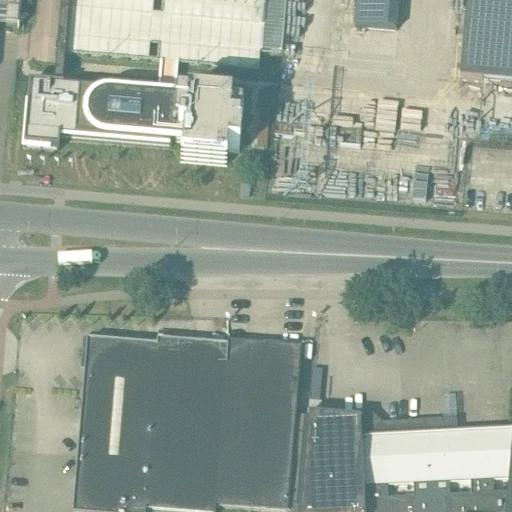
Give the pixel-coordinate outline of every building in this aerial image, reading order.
[(0,0),(0,14),(20,16),(21,0),(0,0)] [(399,28),(400,0),(359,0),(358,26),(399,28)] [(511,0),(466,0),(459,82),(511,86),(511,0)] [(248,109),(245,99),(232,102),(186,98),(186,104),(175,103),(176,97),(30,84),(27,117),(25,133),(17,132),(16,147),(58,151),(58,149),(59,140),(171,149),(172,144),(182,145),(181,163),(226,166),(227,153),(239,154),(241,133),(240,133),(240,125),(241,125),(243,110),(248,109)] [(161,375),(164,344),(157,343),(157,349),(87,343),(73,511),(145,511),(157,375),(161,375)] [(227,349),(164,344),(161,375),(157,375),(145,511),(214,511),(228,344),(227,349)] [(228,344),(214,511),(215,511),(216,509),(251,511),(288,511),(301,350),(228,344)] [(380,425),(371,416),(360,422),(308,417),(299,511),(505,511),(507,494),(494,495),(494,482),(508,482),(511,433),(511,431),(457,434),(456,421),(380,425)]
